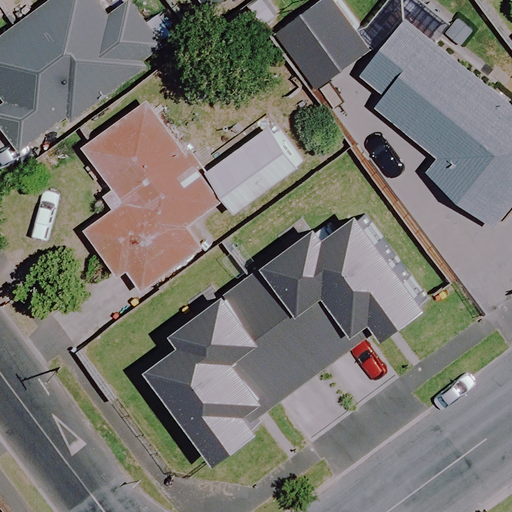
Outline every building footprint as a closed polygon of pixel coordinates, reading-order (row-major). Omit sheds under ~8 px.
[(179,57),(139,0),(55,0),(0,38),(0,92),(6,101),(0,105),(0,118),(24,154),(152,66),(156,73),(179,57)] [(205,0),(218,17),(240,0),(205,0)] [(370,48),(334,0),(308,0),(274,25),(319,86),(370,48)] [(511,212),(511,101),(407,19),(364,74),(390,94),(380,107),(442,156),(431,170),(502,226),(511,212)] [(211,173),(154,97),(113,128),(104,117),(80,135),(129,201),(90,230),(140,297),(209,246),(193,225),(230,197),(241,211),(305,163),(275,124),(211,173)] [(404,238),(369,187),(333,211),(369,263),(404,238)] [(350,335),(311,250),(184,309),(198,341),(178,350),(199,394),(290,353),(294,361),(350,335)]
